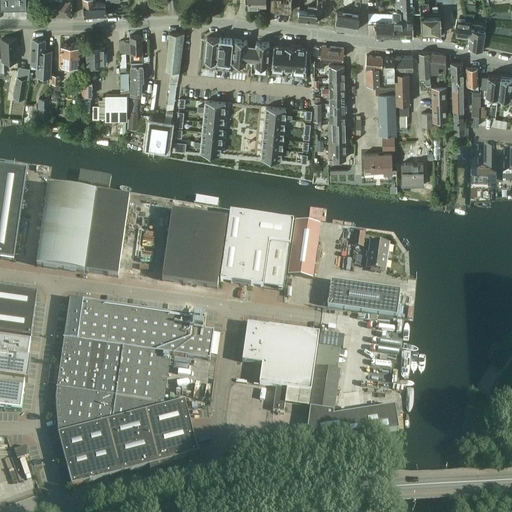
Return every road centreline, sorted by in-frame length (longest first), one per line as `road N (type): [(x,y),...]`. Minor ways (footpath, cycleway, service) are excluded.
road 1 (tertiary): [(511,62),(426,44),(238,25),(0,25)]
road 2 (tertiary): [(185,511),(305,493),(511,481)]
road 3 (unclassified): [(61,511),(221,468),(218,417),(232,307)]
road 4 (unclassified): [(54,283),(232,307)]
road 5 (unclassified): [(38,432),(54,283)]
